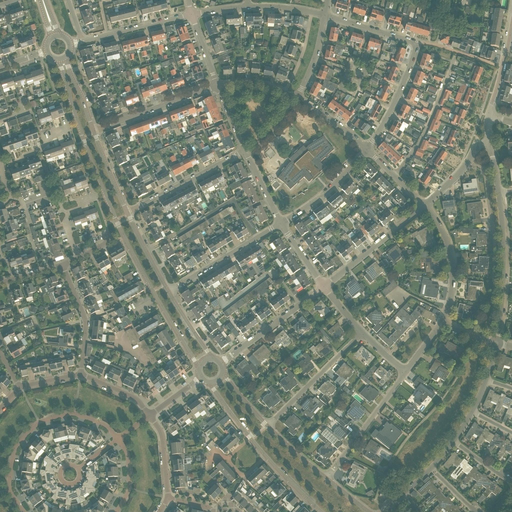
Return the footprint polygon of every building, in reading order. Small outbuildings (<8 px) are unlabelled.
[(82,7),(83,9),(90,7),(92,6),(90,1),(87,2),(85,0),(80,0),(77,1),(80,8),(82,7)] [(335,8),(341,10),(343,2),(343,0),(337,0),(335,8)] [(347,0),(347,3),(343,2),(341,10),(347,11),(349,4),(352,4),(353,1),(349,0),(347,0)] [(355,5),(352,13),(355,14),(355,15),(358,16),(358,15),(362,3),(357,1),(356,0),(353,0),(353,1),(352,4),(355,5)] [(166,1),(159,3),(161,11),(168,9),(168,10),(168,9),(166,1)] [(358,15),(364,17),(367,9),(369,10),(371,3),(369,2),(368,5),(362,3),(358,15)] [(159,3),(153,4),(155,12),(161,11),(159,3)] [(153,4),(147,6),(149,14),(155,12),(153,4)] [(409,6),(409,5),(408,8),(406,15),(410,16),(411,12),(416,14),(417,10),(415,10),(412,9),(412,7),(409,6)] [(142,16),(143,16),(143,15),(149,14),(147,6),(140,7),(142,16)] [(81,13),(84,19),(92,17),(90,11),(91,10),(90,7),(83,9),(84,12),(81,13)] [(378,12),(379,8),(376,7),(373,7),(370,18),(376,20),(378,12)] [(376,20),(382,22),(385,10),(379,8),(378,12),(376,20)] [(25,19),(28,18),(26,11),(23,12),(21,9),(15,11),(20,24),(20,23),(19,22),(25,20),(25,19)] [(117,22),(124,20),(122,12),(121,9),(118,9),(119,13),(115,14),(117,22)] [(136,17),(137,17),(135,9),(128,11),(130,19),(136,17)] [(10,14),(7,15),(10,25),(10,24),(13,23),(12,21),(15,19),(17,24),(20,24),(15,11),(9,13),(10,14)] [(117,22),(115,14),(115,11),(109,13),(109,15),(106,16),(108,22),(111,22),(111,24),(112,23),(111,23),(117,22)] [(122,12),(124,20),(130,19),(128,11),(122,12)] [(397,14),(394,13),(391,12),(387,24),(393,25),(397,14)] [(403,15),(397,14),(393,25),(399,27),(403,15)] [(3,15),(0,15),(0,24),(0,25),(1,28),(10,25),(7,15),(4,16),(3,15)] [(92,17),(84,19),(86,26),(87,25),(88,28),(89,28),(90,30),(95,29),(94,26),(96,25),(95,22),(98,21),(96,15),(92,17)] [(250,26),(254,25),(254,26),(254,15),(246,15),(246,22),(247,22),(247,26),(250,26)] [(290,28),(290,27),(294,28),(294,25),(302,27),(304,19),(296,18),(296,17),(291,16),(290,20),(295,21),(294,24),(291,24),(285,22),(284,26),(290,28)] [(416,34),(421,18),(418,17),(417,21),(416,21),(415,25),(413,24),(411,32),(416,34)] [(408,18),(405,30),(411,32),(413,24),(410,23),(411,19),(408,18)] [(421,18),(416,34),(422,35),(424,28),(422,27),(423,23),(422,23),(424,19),(421,18)] [(207,30),(215,27),(213,22),(205,24),(207,30)] [(429,22),(429,25),(427,28),(424,28),(422,35),(428,37),(430,29),(433,30),(435,24),(429,22)] [(177,28),(177,30),(180,37),(188,34),(186,27),(182,29),(181,26),(177,28)] [(215,27),(207,30),(210,36),(217,34),(215,27)] [(448,30),(447,33),(443,31),(440,38),(440,37),(442,38),(440,41),(447,44),(448,40),(449,41),(452,35),(453,32),(448,30)] [(160,46),(161,50),(164,50),(163,45),(162,40),(166,39),(163,31),(157,32),(159,41),(160,46)] [(291,40),(299,42),(301,33),(293,31),(293,32),(290,31),(289,35),(293,36),(291,40)] [(153,42),(157,42),(159,41),(157,32),(151,34),(153,42)] [(33,33),(30,34),(28,35),(29,38),(25,39),(28,47),(34,45),(33,44),(36,43),(33,33)] [(182,43),(190,40),(188,34),(180,37),(182,43)] [(343,43),(340,43),(341,40),(337,40),(338,36),(330,34),(329,41),(336,42),(335,45),(342,46),(342,44),(343,43)] [(356,43),(358,35),(352,34),(349,45),(351,45),(352,42),(356,43)] [(361,48),(364,37),(358,35),(356,43),(359,44),(358,48),(361,48)] [(458,49),(460,43),(457,42),(458,38),(455,37),(455,36),(452,35),(450,39),(453,40),(451,46),(458,49)] [(11,39),(13,44),(7,46),(9,53),(16,51),(15,48),(17,47),(15,40),(14,37),(11,39)] [(140,39),(142,48),(149,46),(146,37),(140,39)] [(472,47),(474,42),(469,40),(468,42),(464,40),(465,38),(462,37),(461,39),(460,43),(458,49),(465,51),(467,45),(472,47)] [(28,47),(25,39),(19,41),(19,39),(15,40),(17,47),(21,46),(22,49),(28,47)] [(134,40),(136,49),(142,48),(140,39),(134,40)] [(224,41),(220,42),(219,39),(212,42),(214,48),(225,44),(224,41)] [(374,48),(376,41),(370,39),(366,50),(369,51),(370,47),(374,48)] [(136,49),(134,40),(128,42),(132,60),(135,59),(134,54),(133,50),(136,49)] [(378,54),(382,43),(376,41),(374,48),(377,49),(376,53),(378,54)] [(119,52),(116,42),(110,44),(113,56),(119,54),(120,58),(123,57),(121,52),(119,52)] [(124,52),(127,51),(128,56),(129,56),(130,60),(132,60),(128,42),(122,43),(124,52)] [(0,54),(0,55),(3,54),(4,55),(9,53),(7,46),(6,44),(0,45),(0,44),(0,54)] [(107,57),(113,56),(110,44),(104,46),(105,53),(103,54),(103,55),(104,57),(104,59),(105,60),(105,62),(108,61),(107,57)] [(186,53),(194,50),(192,44),(180,49),(181,51),(185,50),(186,53)] [(225,44),(214,48),(216,55),(224,52),(226,51),(224,44),(225,44)] [(294,57),(297,49),(291,46),(290,47),(287,45),(283,55),(288,57),(289,55),(294,57)] [(342,46),(335,45),(335,48),(326,46),(325,49),(327,50),(326,53),(334,55),(334,54),(337,55),(338,52),(340,53),(341,50),(344,51),(345,47),(342,46)] [(496,54),(489,52),(490,48),(484,46),(480,56),(493,61),(496,54)] [(393,54),(397,55),(403,58),(406,51),(395,47),(393,54)] [(80,52),(82,58),(90,55),(88,49),(80,52)] [(194,50),(186,53),(188,59),(196,56),(194,50)] [(223,75),(232,74),(231,68),(226,68),(226,67),(224,61),(226,61),(225,59),(231,57),(233,56),(233,52),(227,54),(217,58),(221,69),(223,68),(223,75)] [(276,52),(273,59),(280,61),(281,59),(282,55),(276,52)] [(324,58),(336,61),(336,59),(333,58),(334,55),(326,53),(324,58)] [(423,55),(421,60),(429,63),(430,59),(436,61),(437,59),(438,56),(431,54),(430,57),(423,55)] [(90,55),(82,58),(84,64),(87,63),(88,66),(91,65),(97,63),(97,62),(105,60),(104,59),(104,57),(99,59),(92,61),(90,55)] [(391,61),(401,64),(403,58),(397,55),(396,59),(392,58),(391,61)] [(198,62),(196,56),(188,59),(190,64),(198,62)] [(237,66),(237,73),(245,73),(245,69),(248,69),(248,62),(245,62),(245,60),(237,61),(237,65),(237,66)] [(421,60),(420,66),(431,70),(432,68),(428,66),(429,63),(421,60)] [(91,65),(91,68),(86,69),(87,75),(96,73),(95,73),(94,67),(98,66),(97,63),(91,65)] [(251,73),(259,74),(260,67),(259,67),(260,63),(256,63),(252,63),(251,73)] [(265,68),(264,75),(271,76),(273,69),(272,69),(273,66),(270,65),(269,69),(265,68)] [(281,67),(279,66),(277,71),(279,71),(276,78),(277,79),(280,80),(284,81),(287,75),(288,75),(289,72),(280,68),(281,67)] [(322,66),(320,72),(327,75),(328,71),(331,72),(332,73),(333,71),(322,66)] [(390,74),(396,77),(399,70),(393,68),(392,68),(389,66),(388,69),(391,71),(390,74)] [(474,74),(480,77),(483,70),(477,68),(478,67),(475,66),(474,68),(476,69),(474,74)] [(185,76),(186,79),(190,77),(194,76),(202,73),(200,67),(191,70),(192,72),(189,74),(189,75),(185,76)] [(42,70),(36,72),(39,81),(45,79),(42,70)] [(179,88),(185,86),(182,78),(179,79),(177,74),(175,70),(172,71),(179,88)] [(96,73),(87,75),(89,82),(97,79),(97,82),(103,80),(103,79),(101,71),(99,72),(95,73),(96,73)] [(179,88),(172,71),(170,72),(172,76),(171,76),(172,81),(170,82),(173,90),(179,88)] [(36,72),(30,74),(33,83),(39,81),(36,72)] [(150,81),(152,86),(155,95),(161,92),(155,75),(154,72),(152,72),(153,76),(152,76),(154,80),(150,81)] [(327,75),(320,72),(317,77),(324,80),(323,83),(330,86),(336,89),(336,90),(338,86),(329,82),(331,77),(327,75)] [(428,76),(417,72),(415,78),(422,81),(424,77),(428,78),(428,76)] [(194,76),(190,77),(186,79),(186,81),(191,79),(191,80),(195,79),(196,82),(195,82),(197,86),(202,84),(201,80),(204,79),(202,73),(194,76)] [(30,74),(25,76),(28,85),(33,83),(30,74)] [(157,74),(155,75),(161,92),(167,90),(164,82),(161,83),(160,78),(159,79),(157,74)] [(387,81),(393,84),(396,77),(390,74),(388,78),(385,77),(384,80),(387,81)] [(472,82),(477,84),(480,77),(474,74),(474,75),(471,74),(468,81),(471,82),(472,82)] [(28,85),(25,76),(24,75),(18,77),(22,86),(25,85),(26,88),(29,87),(28,85)] [(15,86),(12,79),(12,77),(6,79),(9,88),(14,86),(15,86)] [(17,94),(18,94),(20,93),(18,87),(22,86),(18,77),(12,79),(15,86),(14,86),(17,94)] [(422,81),(415,78),(413,83),(424,88),(425,85),(426,82),(422,80),(422,81)] [(9,88),(6,79),(0,80),(3,90),(9,88)] [(143,99),(149,97),(146,88),(145,84),(143,79),(141,80),(143,85),(136,87),(138,91),(138,92),(139,96),(142,95),(143,99)] [(93,86),(96,92),(103,89),(106,88),(103,80),(97,82),(96,82),(97,85),(93,86)] [(454,84),(464,88),(466,84),(456,80),(454,84)] [(324,91),(325,89),(325,88),(315,83),(312,88),(319,92),(320,89),(324,91)] [(382,93),(388,96),(391,89),(385,86),(381,85),(380,87),(383,89),(382,93)] [(129,86),(127,87),(133,105),(139,102),(136,94),(134,95),(132,91),(131,91),(129,86)] [(152,86),(146,88),(149,97),(155,95),(152,86)] [(511,89),(511,88),(503,86),(502,93),(511,95),(511,89)] [(124,98),(127,107),(133,105),(127,87),(124,88),(126,92),(125,93),(127,98),(124,98)] [(437,90),(432,88),(429,87),(427,92),(435,95),(437,90)] [(472,98),(474,91),(469,89),(469,88),(466,87),(465,89),(463,95),(472,98)] [(327,103),(331,98),(327,96),(325,99),(323,98),(325,95),(324,94),(322,93),(319,92),(312,88),(309,94),(327,103)] [(103,89),(96,92),(98,98),(100,97),(101,100),(111,96),(110,93),(105,95),(103,89)] [(421,94),(411,89),(408,95),(419,99),(420,96),(421,94)] [(375,98),(385,102),(388,96),(382,93),(380,97),(376,95),(375,98)] [(511,99),(511,95),(502,93),(499,100),(511,104),(511,99)] [(463,95),(462,94),(459,102),(463,103),(469,105),(472,98),(463,95)] [(414,101),(415,98),(419,99),(408,95),(406,100),(417,105),(418,103),(414,101)] [(111,96),(101,100),(102,102),(100,103),(102,109),(112,105),(110,100),(112,99),(111,96)] [(207,106),(215,103),(212,97),(204,100),(201,102),(204,108),(207,106)] [(333,111),(337,104),(334,102),(337,99),(335,97),(328,107),(333,111)] [(369,109),(379,114),(382,108),(376,105),(377,102),(372,99),(370,102),(371,103),(370,105),(371,106),(369,109)] [(121,102),(112,105),(102,109),(104,115),(112,112),(111,110),(119,107),(120,109),(124,108),(121,102)] [(54,106),(55,109),(58,118),(64,116),(63,114),(66,113),(62,103),(54,106)] [(209,112),(217,109),(215,103),(207,106),(209,112)] [(337,104),(333,111),(337,114),(342,108),(343,107),(341,105),(340,106),(337,104)] [(187,107),(190,115),(196,113),(193,105),(187,107)] [(400,111),(411,116),(413,110),(403,105),(400,111)] [(431,111),(433,106),(430,105),(428,110),(423,108),(422,111),(423,112),(424,112),(429,114),(431,111)] [(181,109),(184,117),(190,115),(187,107),(181,109)] [(463,119),(466,112),(460,110),(461,109),(458,108),(457,107),(454,115),(453,115),(454,115),(463,119)] [(342,108),(337,114),(342,118),(347,111),(342,108)] [(41,125),(47,123),(44,114),(42,109),(37,110),(37,113),(38,118),(41,125)] [(50,111),(49,109),(46,110),(47,113),(44,114),(47,123),(53,121),(53,120),(50,111)] [(53,120),(58,118),(55,109),(50,111),(53,120)] [(181,109),(175,111),(181,128),(184,128),(182,122),(185,120),(184,117),(181,109)] [(212,118),(220,114),(217,109),(209,112),(212,118)] [(379,114),(369,109),(366,114),(365,113),(362,118),(368,121),(370,118),(375,121),(379,114)] [(342,118),(347,121),(354,112),(352,110),(350,114),(347,111),(342,118)] [(439,122),(442,112),(437,110),(434,120),(439,122)] [(181,128),(175,111),(169,113),(172,122),(176,120),(179,129),(181,128)] [(411,116),(400,111),(398,116),(405,120),(403,123),(408,125),(410,121),(409,121),(411,116)] [(450,119),(452,120),(451,123),(455,125),(455,124),(460,126),(463,119),(454,115),(453,115),(454,115),(450,113),(448,116),(450,119)] [(220,114),(212,118),(213,121),(214,124),(222,120),(220,114)] [(158,117),(161,126),(167,124),(164,115),(158,117)] [(161,126),(158,117),(152,119),(155,128),(161,126)] [(146,122),(149,130),(151,134),(153,139),(156,138),(153,129),(155,128),(152,119),(146,122)] [(439,122),(434,120),(433,120),(430,127),(436,129),(439,122)] [(357,121),(353,126),(365,135),(370,128),(364,123),(361,121),(360,122),(357,121)] [(395,121),(392,127),(399,131),(400,127),(404,129),(405,127),(407,128),(408,125),(403,123),(402,125),(395,121)] [(143,132),(149,130),(146,122),(140,124),(143,132)] [(135,126),(137,134),(140,134),(143,132),(140,124),(135,126)] [(219,134),(227,131),(224,125),(216,128),(218,132),(219,134)] [(132,137),(134,136),(136,140),(137,140),(139,144),(141,143),(139,139),(137,134),(135,126),(125,129),(128,135),(129,138),(131,137),(132,137)] [(397,134),(399,131),(392,127),(389,132),(399,138),(400,136),(397,134)] [(444,136),(449,138),(455,140),(458,133),(452,131),(453,130),(448,128),(444,136)] [(36,130),(30,132),(33,141),(36,139),(37,142),(40,141),(36,130)] [(220,137),(221,140),(229,137),(227,131),(219,134),(220,137)] [(24,134),(25,137),(27,143),(31,141),(31,144),(34,143),(33,141),(30,132),(24,134)] [(107,137),(110,143),(121,138),(120,138),(119,136),(119,137),(117,133),(107,137)] [(13,141),(16,150),(16,149),(20,148),(21,151),(23,150),(22,147),(22,148),(19,139),(18,136),(12,138),(13,141)] [(314,180),(321,174),(321,173),(320,173),(325,168),(320,163),(325,158),(326,159),(329,156),(328,155),(334,150),(329,144),(327,143),(323,136),(317,140),(317,139),(313,142),(313,143),(307,147),(306,149),(303,146),(298,151),(297,151),(297,150),(293,153),(294,154),(294,153),(295,154),(289,159),(292,162),(290,163),(289,163),(285,169),(284,168),(281,172),(282,173),(278,178),(284,183),(285,184),(290,190),(296,185),(297,186),(300,183),(299,182),(304,177),(309,183),(312,180),(313,180),(313,181),(314,180)] [(441,145),(446,147),(447,145),(452,147),(455,140),(449,138),(444,136),(441,145)] [(25,137),(19,139),(22,148),(22,147),(26,146),(26,149),(29,148),(27,143),(25,137)] [(232,142),(229,137),(221,140),(222,143),(223,146),(232,142)] [(110,143),(112,149),(118,146),(119,149),(125,147),(124,144),(120,145),(118,142),(122,140),(121,138),(110,143)] [(73,140),(66,142),(70,152),(73,151),(74,154),(77,153),(73,140)] [(390,145),(388,144),(385,140),(383,143),(378,148),(382,153),(390,145)] [(13,141),(7,143),(10,152),(14,150),(15,153),(17,152),(16,149),(16,150),(13,141)] [(208,161),(214,158),(210,150),(208,146),(205,148),(202,143),(201,141),(199,142),(202,149),(204,153),(208,161)] [(64,155),(64,157),(65,157),(67,156),(66,153),(70,152),(66,142),(60,145),(61,145),(64,155)] [(234,148),(232,142),(223,146),(219,148),(214,150),(215,152),(220,150),(220,151),(225,149),(226,152),(234,148)] [(11,154),(10,152),(7,143),(1,145),(4,154),(8,152),(9,155),(11,154)] [(382,153),(387,157),(398,146),(396,144),(393,147),(390,145),(382,153)] [(55,147),(58,156),(64,155),(61,145),(60,145),(55,147)] [(398,146),(387,157),(391,161),(396,156),(399,153),(396,151),(399,147),(398,146)] [(55,147),(49,149),(52,158),(58,156),(55,147)] [(120,152),(114,154),(117,160),(125,157),(128,155),(128,153),(126,152),(124,153),(123,151),(126,150),(125,147),(119,149),(120,152)] [(435,155),(434,155),(443,161),(447,155),(442,151),(443,150),(439,148),(435,155)] [(47,160),(52,158),(49,149),(43,151),(47,160)] [(425,152),(420,150),(418,149),(415,155),(422,158),(425,152)] [(188,160),(192,167),(197,164),(193,157),(190,158),(188,154),(187,154),(185,150),(183,151),(185,155),(188,160)] [(208,161),(204,153),(202,154),(199,156),(203,164),(208,161)] [(402,155),(399,158),(396,156),(391,161),(395,165),(404,157),(402,155)] [(438,168),(443,161),(434,155),(431,161),(430,160),(428,163),(432,166),(433,164),(438,168)] [(176,165),(180,173),(186,170),(182,162),(179,164),(177,160),(176,160),(174,156),(172,157),(174,161),(176,165)] [(32,158),(33,161),(36,169),(37,172),(43,170),(39,159),(36,160),(35,157),(32,158)] [(127,162),(125,157),(117,160),(119,166),(127,162)] [(27,163),(28,166),(30,171),(36,169),(33,161),(30,162),(29,159),(26,160),(27,163)] [(182,162),(186,170),(192,167),(188,160),(182,162)] [(21,165),(22,168),(25,176),(31,174),(30,171),(28,166),(27,163),(21,165)] [(236,174),(243,170),(240,164),(230,169),(232,172),(235,171),(236,174)] [(368,164),(363,170),(367,174),(373,168),(368,164)] [(175,176),(180,173),(176,165),(171,168),(175,176)] [(15,167),(16,170),(17,170),(19,178),(25,176),(22,168),(19,169),(18,166),(15,167)] [(124,170),(127,176),(134,172),(131,166),(124,170)] [(426,176),(425,175),(431,179),(435,173),(430,169),(431,169),(427,166),(426,169),(429,171),(426,176)] [(166,183),(162,176),(159,171),(157,167),(154,168),(157,173),(151,176),(154,183),(157,181),(160,186),(166,183)] [(13,180),(19,178),(17,170),(16,170),(13,171),(12,168),(10,169),(13,180)] [(367,179),(371,183),(372,182),(376,178),(373,176),(377,173),(373,168),(367,174),(365,176),(368,178),(367,179)] [(142,178),(141,176),(138,170),(134,172),(127,176),(130,181),(132,180),(134,183),(142,178)] [(237,185),(241,183),(240,181),(247,177),(243,170),(236,174),(233,175),(235,180),(239,179),(240,180),(229,185),(230,188),(237,185)] [(162,176),(166,183),(171,180),(168,172),(162,176)] [(224,181),(221,173),(215,176),(222,190),(224,189),(223,186),(226,184),(224,181)] [(431,179),(425,175),(423,174),(420,179),(419,178),(417,181),(421,183),(426,186),(431,179)] [(220,191),(222,190),(215,176),(210,179),(214,186),(215,190),(219,188),(220,191)] [(376,178),(372,182),(374,184),(376,183),(380,187),(386,181),(381,177),(378,180),(376,178)] [(80,180),(83,189),(89,187),(85,178),(80,180)] [(132,187),(135,192),(145,187),(144,184),(141,185),(140,183),(144,181),(142,178),(134,183),(135,185),(132,187)] [(73,179),(70,180),(71,184),(68,185),(71,194),(77,192),(77,191),(74,182),(73,179)] [(214,186),(210,179),(204,182),(208,189),(214,186)] [(476,183),(477,183),(476,179),(471,180),(471,184),(462,185),(463,192),(473,191),(473,193),(478,192),(477,185),(476,185),(476,183)] [(65,196),(71,194),(68,185),(65,186),(63,180),(60,181),(65,196)] [(83,189),(80,180),(74,182),(77,191),(83,189)] [(237,185),(230,188),(232,191),(240,187),(241,189),(243,188),(245,192),(252,188),(249,181),(242,185),(241,183),(237,185)] [(350,181),(346,185),(354,193),(358,189),(350,181)] [(380,187),(378,189),(382,193),(390,185),(386,181),(380,187)] [(204,182),(199,185),(203,192),(206,200),(210,198),(209,197),(211,196),(210,193),(208,189),(204,182)] [(349,198),(354,193),(346,185),(341,190),(349,198)] [(391,193),(394,190),(390,185),(382,193),(381,194),(383,196),(386,193),(388,195),(387,197),(382,201),(385,203),(388,200),(389,199),(393,195),(391,193)] [(148,193),(145,187),(135,192),(138,198),(148,193)] [(193,197),(194,201),(196,204),(198,203),(197,200),(200,198),(198,195),(198,194),(194,187),(189,190),(193,197)] [(249,199),(256,195),(252,188),(245,192),(249,199)] [(189,190),(183,193),(187,200),(193,197),(189,190)] [(189,204),(187,200),(183,193),(178,196),(182,203),(184,207),(186,206),(189,204)] [(344,202),(342,200),(337,194),(332,198),(340,206),(344,202)] [(397,203),(397,204),(403,198),(398,194),(395,197),(393,195),(389,199),(388,200),(394,206),(397,203)] [(259,202),(256,195),(249,199),(251,203),(248,204),(249,207),(241,210),(243,213),(249,210),(248,208),(259,202)] [(185,210),(184,207),(182,203),(178,196),(173,199),(176,206),(179,210),(182,208),(183,211),(185,210)] [(340,206),(332,198),(328,202),(335,211),(340,207),(340,206)] [(403,198),(397,204),(401,208),(400,209),(402,212),(406,207),(404,205),(407,202),(403,198)] [(173,199),(167,201),(174,215),(176,214),(175,211),(176,211),(174,207),(176,206),(173,199)] [(172,216),(174,215),(167,201),(161,204),(165,212),(168,215),(171,214),(172,216)] [(455,207),(454,201),(442,202),(443,209),(445,209),(445,211),(444,211),(445,217),(455,215),(454,207),(455,207)] [(472,220),(472,224),(481,223),(480,216),(483,215),(481,202),(467,205),(468,212),(474,211),(476,220),(472,220)] [(330,216),(323,205),(318,209),(323,215),(325,218),(327,222),(332,217),(334,220),(337,218),(333,214),(330,216)] [(250,212),(249,210),(243,213),(246,218),(251,215),(250,213),(252,212),(254,218),(257,217),(265,213),(261,206),(250,212)] [(51,207),(42,210),(40,211),(42,217),(53,213),(51,207)] [(96,208),(90,210),(93,220),(96,219),(98,225),(101,224),(96,208)] [(0,218),(8,215),(14,214),(14,213),(20,211),(19,209),(13,210),(7,212),(6,209),(0,211),(0,218)] [(323,215),(318,209),(313,213),(318,219),(320,222),(325,218),(323,215)] [(90,221),(93,220),(90,210),(83,213),(84,213),(87,223),(88,225),(91,224),(90,221)] [(142,214),(145,220),(152,216),(149,211),(142,214)] [(379,220),(384,226),(388,223),(383,216),(381,214),(381,213),(379,211),(377,213),(381,218),(379,220)] [(378,224),(373,218),(374,218),(369,212),(368,213),(369,214),(368,215),(371,220),(372,220),(370,222),(368,220),(365,222),(368,225),(370,227),(375,233),(377,232),(378,233),(380,230),(376,226),(378,224)] [(383,216),(388,223),(393,219),(388,212),(388,213),(383,216)] [(44,222),(45,222),(47,221),(48,222),(53,220),(55,219),(53,213),(42,217),(44,222)] [(84,213),(78,215),(81,225),(81,224),(82,227),(88,225),(87,223),(84,213)] [(265,213),(257,217),(261,224),(268,220),(265,213)] [(2,224),(5,223),(10,221),(8,215),(0,218),(0,221),(1,221),(2,224)] [(72,217),(73,218),(76,226),(81,225),(78,215),(72,217)] [(152,216),(145,220),(147,226),(150,225),(151,227),(160,223),(159,220),(155,222),(152,216)] [(312,222),(310,219),(302,224),(301,222),(295,226),(298,232),(307,226),(312,222)] [(15,226),(14,223),(13,220),(10,221),(5,223),(6,227),(5,227),(6,230),(15,226)] [(47,221),(45,222),(47,228),(55,226),(53,220),(48,222),(47,221)] [(244,226),(242,223),(238,224),(237,222),(235,223),(243,237),(248,233),(244,226)] [(150,231),(153,237),(163,232),(161,229),(159,230),(158,227),(161,226),(160,223),(151,227),(152,230),(150,231)] [(233,233),(238,240),(243,237),(235,223),(233,224),(236,231),(233,233)] [(8,232),(9,235),(14,233),(17,232),(16,229),(20,228),(19,225),(15,226),(6,230),(6,232),(8,232)] [(373,235),(375,233),(370,227),(368,225),(366,227),(368,229),(365,231),(370,237),(371,238),(374,236),(373,235)] [(55,226),(47,228),(45,229),(47,235),(57,232),(55,226)] [(312,233),(311,233),(310,231),(307,226),(298,232),(302,237),(305,234),(307,236),(312,233)] [(424,243),(433,238),(427,227),(417,233),(419,235),(415,237),(420,245),(424,243)] [(219,230),(227,244),(233,241),(228,233),(226,235),(222,228),(219,230)] [(217,235),(215,236),(222,247),(227,244),(219,230),(215,233),(217,235)] [(479,230),(472,230),(472,234),(473,234),(473,235),(476,235),(476,247),(471,247),(471,251),(475,251),(474,254),(482,254),(482,251),(485,251),(485,250),(485,246),(486,246),(486,234),(483,234),(483,233),(479,233),(479,230)] [(59,234),(58,234),(57,232),(47,235),(43,237),(44,239),(46,238),(47,238),(47,237),(48,241),(49,241),(51,240),(57,238),(57,239),(59,238),(61,237),(59,234)] [(163,232),(153,237),(156,242),(163,239),(163,238),(166,237),(163,232)] [(318,240),(319,239),(317,237),(314,232),(313,232),(311,233),(312,233),(307,236),(309,239),(305,242),(308,247),(318,240)] [(6,240),(7,242),(16,239),(14,233),(9,235),(6,236),(7,239),(6,240)] [(354,244),(357,248),(362,244),(357,238),(356,238),(354,235),(350,239),(345,233),(345,234),(343,235),(352,246),(354,244)] [(357,238),(362,244),(366,240),(361,234),(357,238)] [(344,241),(346,243),(341,246),(343,249),(348,255),(353,251),(350,247),(352,246),(343,235),(341,237),(344,241)] [(215,236),(210,240),(217,250),(222,247),(215,236)] [(211,254),(217,250),(210,240),(209,237),(205,239),(209,245),(207,247),(211,254)] [(51,240),(48,241),(47,242),(49,248),(59,244),(57,239),(57,238),(51,240)] [(276,249),(283,244),(279,239),(269,245),(273,250),(276,249)] [(312,252),(321,245),(318,240),(308,247),(312,252)] [(161,248),(164,254),(171,249),(174,247),(171,242),(161,248)] [(49,248),(51,254),(61,250),(59,244),(49,248)] [(275,256),(277,259),(286,253),(284,251),(286,249),(283,244),(276,249),(279,253),(275,256)] [(194,247),(203,261),(208,258),(204,251),(201,252),(196,245),(194,247)] [(321,256),(326,252),(327,252),(324,247),(323,248),(321,245),(312,252),(315,257),(319,254),(321,256)] [(401,251),(396,245),(390,251),(390,252),(386,255),(393,263),(403,256),(404,257),(407,254),(403,249),(401,251)] [(128,261),(123,250),(121,250),(119,247),(115,249),(120,259),(123,257),(126,263),(128,261)] [(196,262),(197,264),(203,261),(194,247),(191,249),(193,252),(191,254),(193,258),(191,259),(194,264),(196,262)] [(262,260),(259,256),(264,253),(261,249),(259,250),(258,248),(252,251),(256,258),(260,264),(263,262),(262,260)] [(110,256),(114,264),(116,268),(120,266),(117,261),(120,259),(115,249),(110,252),(112,255),(110,256)] [(173,256),(174,258),(180,255),(178,252),(174,254),(171,249),(164,254),(168,259),(173,256)] [(343,249),(338,252),(343,259),(348,255),(343,249)] [(63,256),(61,250),(51,254),(52,258),(55,257),(55,259),(63,256)] [(27,257),(29,264),(36,262),(33,255),(34,254),(33,251),(29,252),(31,255),(27,257)] [(256,258),(252,251),(247,254),(251,261),(256,258)] [(318,261),(322,267),(331,261),(330,260),(328,262),(327,259),(330,257),(326,252),(321,256),(322,259),(318,261)] [(428,256),(427,252),(419,254),(419,258),(420,258),(420,263),(426,263),(427,272),(440,271),(438,256),(426,257),(426,256),(428,256)] [(293,259),(289,254),(287,255),(286,253),(277,259),(279,261),(282,266),(286,264),(293,259)] [(251,261),(247,254),(242,257),(247,266),(249,265),(248,263),(251,261)] [(11,268),(17,266),(14,258),(15,258),(13,255),(7,257),(11,268)] [(43,266),(50,264),(47,255),(44,256),(40,257),(41,261),(43,266)] [(184,263),(185,263),(180,255),(174,258),(176,261),(171,264),(174,269),(183,264),(184,263)] [(20,256),(15,258),(14,258),(17,266),(23,264),(21,259),(20,256)] [(100,258),(106,267),(111,264),(106,256),(104,256),(100,258)] [(27,257),(21,259),(23,264),(24,266),(29,264),(27,257)] [(236,261),(238,263),(236,265),(240,272),(242,270),(243,271),(246,269),(248,272),(250,270),(247,266),(242,257),(236,261)] [(101,270),(106,267),(100,258),(97,260),(96,261),(101,270)] [(488,267),(488,258),(481,258),(480,266),(472,266),(472,272),(484,273),(485,267),(488,267)] [(194,264),(191,259),(185,263),(184,263),(185,264),(186,266),(191,268),(195,266),(194,264)] [(286,264),(289,269),(296,264),(293,259),(286,264)] [(334,266),(331,262),(331,261),(322,267),(325,272),(334,266)] [(72,273),(74,276),(84,272),(82,269),(84,268),(82,262),(76,265),(78,268),(72,270),(73,272),(72,273)] [(367,274),(364,276),(370,284),(373,281),(372,280),(382,273),(384,276),(387,273),(382,266),(380,268),(375,262),(369,267),(370,268),(366,272),(367,274)] [(240,272),(236,265),(234,266),(232,263),(227,266),(235,280),(237,279),(235,276),(235,275),(240,272)] [(183,264),(174,269),(177,275),(179,274),(180,275),(185,272),(183,267),(185,266),(183,264)] [(291,279),(296,275),(295,273),(300,269),(296,264),(289,269),(286,271),(290,276),(289,276),(291,279)] [(226,277),(228,280),(231,278),(233,281),(235,280),(227,266),(221,270),(226,277)] [(222,279),(226,277),(221,270),(216,273),(220,280),(222,279)] [(85,275),(84,272),(74,276),(75,280),(76,279),(77,281),(82,279),(83,282),(89,279),(87,274),(85,275)] [(220,280),(216,273),(211,276),(215,283),(218,281),(222,287),(224,286),(223,283),(220,280)] [(296,279),(300,284),(307,279),(303,274),(298,278),(296,275),(291,279),(293,282),(296,279)] [(212,285),(215,283),(211,276),(206,279),(210,286),(212,289),(214,293),(216,291),(212,285)] [(58,282),(57,280),(56,277),(48,279),(49,283),(46,284),(47,287),(43,289),(45,294),(56,290),(55,287),(58,286),(57,282),(58,282)] [(81,293),(94,287),(92,282),(91,279),(89,279),(83,282),(82,282),(82,283),(84,282),(85,285),(79,287),(80,289),(79,289),(81,293)] [(210,286),(206,279),(200,282),(205,290),(208,288),(210,286)] [(307,279),(300,284),(293,289),(290,291),(294,296),(297,294),(295,292),(298,290),(302,287),(303,289),(310,285),(307,279)] [(353,298),(352,297),(353,295),(354,296),(359,293),(358,292),(361,289),(363,292),(366,290),(361,283),(359,285),(354,279),(348,284),(349,285),(345,288),(346,291),(344,293),(346,295),(344,297),(348,302),(353,298)] [(422,284),(427,285),(424,297),(435,299),(436,294),(438,294),(439,286),(432,284),(432,282),(422,280),(422,284)] [(483,283),(470,281),(470,286),(468,286),(467,296),(466,296),(466,300),(476,301),(476,297),(475,296),(476,287),(483,288),(483,283)] [(139,293),(140,293),(144,291),(144,290),(143,288),(139,282),(131,287),(135,296),(136,295),(136,296),(137,295),(137,294),(139,293)] [(26,299),(32,297),(31,294),(35,293),(35,292),(36,292),(35,288),(33,288),(32,284),(25,286),(26,290),(23,291),(26,299)] [(192,296),(201,289),(198,284),(195,286),(196,288),(189,292),(188,290),(181,295),(184,300),(191,295),(192,296)] [(89,296),(90,298),(97,295),(95,291),(96,291),(97,288),(96,286),(94,287),(81,293),(82,296),(83,296),(84,298),(89,296)] [(127,300),(128,300),(129,300),(129,299),(131,298),(135,296),(131,287),(116,296),(120,304),(125,301),(127,300)] [(63,295),(60,289),(54,292),(56,296),(55,296),(57,303),(66,299),(64,294),(63,295)] [(23,298),(20,290),(17,291),(16,290),(11,291),(13,298),(10,299),(12,306),(15,305),(15,304),(20,302),(19,299),(23,298)] [(290,300),(285,293),(283,290),(278,294),(285,303),(290,300)] [(274,292),(276,295),(273,297),(280,307),(285,303),(278,294),(276,291),(274,292)] [(269,299),(272,302),(270,304),(275,311),(280,307),(273,297),(271,294),(269,296),(270,298),(269,299)] [(86,306),(88,309),(98,305),(96,302),(102,300),(99,295),(97,295),(90,298),(92,301),(86,303),(87,305),(86,306)] [(193,302),(194,305),(200,301),(198,298),(195,301),(192,296),(191,295),(184,300),(188,306),(193,302)] [(204,309),(206,308),(205,306),(206,305),(202,300),(200,301),(194,305),(196,307),(191,310),(194,316),(204,309)] [(214,309),(219,305),(216,300),(210,303),(214,309)] [(317,311),(320,314),(324,311),(327,314),(330,312),(321,301),(308,311),(312,316),(317,311)] [(266,317),(261,310),(259,307),(257,304),(255,306),(256,308),(253,311),(255,315),(256,314),(261,321),(266,317)] [(476,316),(478,309),(459,304),(457,312),(463,313),(461,319),(469,321),(471,315),(476,316)] [(96,315),(104,312),(102,307),(99,308),(98,305),(88,309),(89,313),(90,312),(91,314),(96,312),(97,315),(96,315)] [(62,318),(64,321),(73,317),(71,312),(69,312),(67,306),(61,309),(63,313),(61,314),(60,315),(60,316),(61,318),(62,318)] [(417,306),(414,312),(419,317),(420,316),(422,316),(425,310),(417,306)] [(425,310),(422,316),(428,320),(432,313),(428,311),(430,307),(427,306),(426,308),(425,310)] [(261,310),(266,317),(271,313),(266,307),(261,310)] [(122,308),(116,312),(119,318),(125,314),(122,308)] [(410,316),(403,310),(402,308),(398,312),(412,325),(419,317),(414,312),(410,316)] [(198,321),(205,316),(208,314),(204,309),(194,316),(198,321)] [(432,313),(428,320),(435,323),(439,316),(436,315),(438,311),(434,309),(432,313)] [(382,328),(378,324),(384,319),(376,310),(372,313),(371,312),(366,318),(372,324),(373,323),(375,326),(372,329),(376,333),(382,328)] [(256,318),(252,312),(249,314),(250,316),(246,319),(252,327),(257,324),(254,319),(256,318)] [(398,312),(395,315),(397,317),(403,323),(399,327),(405,332),(412,325),(398,312)] [(122,323),(129,319),(125,314),(119,318),(122,323)] [(158,315),(154,317),(153,318),(151,319),(149,320),(150,320),(149,320),(154,329),(163,324),(159,318),(160,318),(159,316),(158,316),(158,315)] [(240,321),(247,331),(252,327),(246,319),(243,315),(241,316),(243,319),(240,321)] [(206,329),(216,322),(216,321),(212,316),(208,318),(209,319),(203,324),(206,329)] [(297,333),(303,328),(305,331),(311,327),(308,324),(302,316),(298,320),(299,321),(292,327),(297,333)] [(235,324),(242,335),(247,331),(240,321),(238,318),(236,320),(238,322),(235,324)] [(129,319),(122,323),(125,329),(132,325),(129,319)] [(139,337),(147,333),(154,329),(149,320),(145,323),(143,324),(141,324),(141,325),(139,326),(134,329),(139,337)] [(391,320),(388,323),(389,325),(396,331),(392,335),(397,340),(405,332),(399,327),(394,322),(391,320)] [(93,325),(93,328),(103,329),(106,329),(107,323),(104,323),(104,322),(99,321),(99,322),(94,322),(93,325)] [(222,329),(221,327),(220,326),(219,327),(216,322),(206,329),(210,334),(212,333),(214,335),(222,329)] [(230,323),(226,325),(232,333),(235,330),(232,326),(232,325),(230,323)] [(340,327),(337,323),(328,331),(333,337),(337,341),(339,339),(344,335),(339,328),(340,327)] [(218,344),(224,339),(221,334),(223,332),(224,331),(222,329),(214,335),(216,337),(214,339),(218,344)] [(74,331),(64,330),(63,337),(64,337),(64,343),(71,344),(71,338),(73,338),(73,336),(74,336),(74,333),(73,333),(74,331)] [(161,341),(169,336),(165,330),(162,332),(162,331),(158,334),(159,335),(157,336),(159,339),(156,340),(158,343),(161,341)] [(7,345),(13,341),(14,344),(20,341),(17,335),(16,336),(13,331),(4,336),(5,339),(4,340),(7,345)] [(290,339),(283,331),(273,339),(275,342),(274,343),(277,347),(283,342),(286,347),(291,343),(289,341),(290,339)] [(388,339),(382,333),(380,332),(377,335),(390,348),(397,340),(392,335),(388,339)] [(102,335),(92,334),(92,337),(92,340),(97,341),(97,342),(102,342),(102,337),(102,335)] [(161,341),(164,346),(172,341),(169,336),(161,341)] [(316,352),(321,358),(325,355),(326,356),(332,351),(327,345),(329,343),(324,336),(321,339),(323,342),(320,344),(315,348),(313,346),(309,349),(314,354),(316,352)] [(221,349),(228,344),(224,339),(218,344),(221,349)] [(24,347),(22,343),(21,341),(21,340),(20,341),(14,344),(16,347),(9,351),(14,358),(22,354),(19,349),(24,347)] [(172,341),(164,346),(168,353),(173,350),(173,349),(176,347),(172,341)] [(450,356),(451,354),(460,359),(463,350),(448,342),(446,346),(443,345),(439,352),(443,354),(444,353),(450,356)] [(266,360),(266,359),(271,355),(269,353),(270,352),(264,345),(253,355),(250,357),(253,360),(258,366),(261,363),(262,364),(266,360)] [(365,361),(368,359),(371,362),(374,358),(362,347),(354,356),(357,359),(360,356),(365,361)] [(296,367),(304,375),(307,372),(308,373),(315,368),(310,362),(312,360),(305,352),(302,355),(305,359),(296,367)] [(68,357),(68,355),(63,356),(64,362),(67,361),(68,367),(74,366),(73,361),(75,361),(75,356),(72,356),(68,357)] [(508,367),(511,367),(511,362),(511,359),(504,357),(505,355),(502,355),(497,372),(502,373),(505,364),(509,365),(508,367)] [(61,362),(64,362),(63,356),(58,357),(56,356),(54,356),(55,360),(57,370),(61,369),(63,368),(61,362)] [(177,360),(175,362),(178,367),(181,365),(184,370),(189,367),(186,363),(187,362),(183,357),(183,356),(177,360)] [(97,373),(101,363),(97,360),(90,357),(90,363),(94,365),(92,371),(97,373)] [(46,359),(47,366),(50,365),(51,371),(53,370),(53,371),(57,370),(55,360),(51,361),(51,358),(46,359)] [(37,363),(40,374),(44,373),(44,372),(45,372),(44,366),(47,366),(46,359),(40,360),(41,363),(37,363)] [(444,381),(446,379),(450,372),(440,366),(442,363),(436,359),(436,360),(434,363),(431,369),(433,371),(432,372),(435,374),(432,379),(436,381),(438,378),(444,381)] [(260,373),(257,370),(252,364),(249,366),(244,360),(238,365),(239,366),(235,369),(242,378),(244,377),(246,379),(251,375),(249,372),(252,370),(254,373),(256,376),(260,373)] [(40,374),(37,363),(34,364),(34,362),(28,363),(30,369),(32,369),(34,374),(35,374),(36,375),(40,374)] [(177,370),(176,369),(178,367),(175,362),(168,367),(169,369),(175,376),(179,373),(177,370)] [(20,367),(17,369),(20,373),(21,373),(22,377),(28,376),(28,375),(27,370),(30,369),(28,363),(23,364),(24,366),(20,367)] [(106,365),(101,363),(97,373),(102,375),(104,370),(107,371),(110,365),(107,364),(106,365)] [(110,364),(110,365),(107,371),(110,372),(107,378),(108,378),(112,380),(118,367),(110,364)] [(341,367),(335,373),(341,379),(342,378),(345,381),(353,371),(345,364),(342,368),(341,367)] [(380,384),(380,385),(382,387),(382,386),(393,374),(389,371),(388,373),(380,366),(378,370),(379,371),(377,374),(382,379),(379,383),(380,384)] [(126,371),(118,367),(112,380),(117,382),(120,377),(122,378),(126,371)] [(165,377),(167,375),(170,380),(175,376),(169,369),(165,372),(164,370),(161,372),(165,377)] [(291,390),(297,385),(293,379),(295,377),(288,369),(285,372),(288,376),(279,384),(286,392),(290,389),(291,390)] [(123,384),(128,386),(133,375),(128,373),(128,372),(126,371),(122,378),(125,379),(123,384),(123,385),(123,384)] [(158,374),(154,377),(161,386),(166,383),(162,379),(165,377),(161,372),(158,374)] [(133,374),(133,375),(128,386),(133,389),(135,384),(138,385),(141,379),(138,378),(138,376),(133,374)] [(0,385),(0,386),(2,384),(6,387),(6,388),(11,383),(10,383),(8,380),(9,379),(6,375),(3,376),(1,379),(0,378),(0,385)] [(146,381),(147,382),(151,387),(153,385),(157,390),(161,386),(154,377),(153,376),(146,381)] [(361,379),(368,385),(371,382),(364,376),(361,379)] [(417,389),(416,391),(417,392),(413,397),(417,399),(415,403),(420,407),(428,397),(431,399),(435,394),(430,390),(429,391),(421,385),(424,382),(418,377),(413,384),(418,387),(417,389)] [(326,405),(328,403),(331,400),(328,397),(336,388),(328,381),(324,385),(323,384),(318,390),(324,395),(320,400),(326,405)] [(152,394),(149,389),(151,387),(147,382),(145,384),(140,388),(140,389),(144,394),(143,394),(144,394),(145,393),(148,397),(152,394)] [(280,401),(275,396),(277,394),(271,386),(268,389),(271,393),(262,401),(269,409),(273,406),(274,407),(280,401)] [(361,396),(370,403),(373,399),(374,400),(379,394),(373,389),(369,386),(361,396)] [(495,403),(497,404),(501,396),(492,392),(493,391),(490,390),(483,406),(487,408),(488,408),(492,400),(496,402),(495,403)] [(205,402),(203,404),(207,409),(209,407),(214,402),(210,397),(209,397),(206,393),(201,397),(205,402)] [(501,396),(497,404),(495,410),(500,412),(504,404),(507,406),(507,407),(509,408),(511,400),(511,399),(504,396),(505,395),(502,394),(501,396)] [(320,409),(323,405),(320,402),(315,398),(313,400),(310,398),(307,402),(306,401),(301,407),(307,412),(307,411),(310,414),(307,417),(310,420),(315,414),(313,413),(318,407),(320,409)] [(207,409),(203,404),(201,405),(197,401),(193,404),(198,412),(200,414),(207,409)] [(365,413),(359,408),(361,406),(355,401),(352,404),(354,406),(348,413),(346,415),(355,422),(358,418),(359,419),(365,413)] [(191,412),(189,414),(193,419),(196,417),(194,415),(198,412),(193,404),(188,408),(191,412)] [(410,404),(408,406),(407,405),(402,411),(403,411),(402,413),(398,410),(395,413),(405,422),(414,412),(418,415),(420,413),(416,410),(412,406),(410,404)] [(184,411),(179,414),(185,422),(189,419),(190,421),(193,419),(189,414),(187,416),(184,411)] [(187,425),(185,422),(179,414),(174,418),(178,422),(176,424),(179,429),(182,427),(182,428),(187,425)] [(294,437),(296,433),(294,431),(302,422),(293,415),(290,419),(289,418),(283,424),(289,429),(287,431),(294,437)] [(350,432),(345,428),(347,425),(344,423),(340,420),(337,417),(335,420),(340,425),(333,433),(327,428),(321,435),(324,438),(332,444),(337,449),(343,443),(340,441),(344,438),(345,439),(350,432)] [(375,437),(378,441),(383,443),(384,445),(388,440),(394,445),(399,439),(391,432),(396,426),(389,420),(388,421),(383,426),(385,427),(379,434),(378,433),(375,437)] [(177,431),(179,429),(176,424),(173,426),(173,425),(169,421),(165,424),(168,428),(167,429),(171,435),(177,430),(177,431)] [(477,436),(479,438),(484,430),(480,428),(476,425),(477,424),(474,422),(465,438),(470,441),(475,433),(478,435),(477,436)] [(67,430),(68,436),(76,436),(78,430),(78,429),(77,429),(75,428),(76,426),(73,425),(72,424),(72,425),(69,425),(69,427),(69,428),(66,429),(67,430)] [(61,438),(68,436),(67,430),(64,431),(63,427),(58,428),(61,438)] [(52,434),(53,440),(61,438),(58,428),(54,429),(55,433),(52,434)] [(79,438),(83,439),(86,429),(82,428),(81,431),(78,430),(76,436),(75,439),(78,440),(79,438)] [(487,431),(488,430),(485,428),(484,430),(479,438),(476,443),(481,446),(486,438),(489,441),(488,442),(490,443),(495,436),(487,431)] [(83,439),(90,441),(92,435),(89,434),(90,431),(86,429),(83,439)] [(47,444),(53,440),(52,434),(51,432),(50,433),(48,432),(48,431),(45,431),(44,431),(44,432),(42,434),(43,436),(43,437),(41,439),(42,440),(47,444)] [(96,446),(98,448),(102,445),(100,443),(102,442),(100,439),(102,437),(100,435),(100,434),(99,434),(96,433),(96,435),(93,435),(92,435),(90,441),(96,446)] [(232,437),(237,443),(241,439),(236,433),(232,437)] [(490,443),(484,452),(485,453),(487,454),(489,455),(496,444),(500,446),(499,447),(501,449),(505,441),(498,437),(499,435),(496,434),(495,436),(490,443)] [(324,438),(321,435),(319,438),(322,441),(325,444),(317,453),(320,455),(316,460),(318,462),(320,462),(325,466),(328,462),(326,460),(329,457),(330,458),(336,452),(330,446),(332,444),(324,438)] [(237,443),(232,437),(231,437),(228,441),(233,447),(237,443)] [(42,449),(47,444),(42,440),(40,442),(37,439),(34,442),(42,449)] [(502,458),(507,450),(510,452),(509,453),(511,455),(511,454),(511,453),(511,444),(509,442),(509,441),(507,439),(505,441),(501,449),(497,454),(499,455),(502,457),(502,458)] [(182,443),(182,440),(176,440),(177,443),(171,444),(172,449),(181,448),(181,443),(182,443)] [(233,447),(228,441),(223,445),(229,451),(233,447)] [(37,455),(39,453),(42,449),(34,442),(31,446),(34,448),(32,451),(37,455)] [(379,449),(375,446),(370,443),(369,445),(368,446),(367,445),(364,450),(367,451),(364,456),(374,462),(377,457),(375,456),(379,449)] [(64,450),(61,451),(63,457),(66,456),(67,459),(69,459),(69,458),(72,459),(74,445),(69,444),(69,449),(64,450)] [(72,459),(76,459),(76,460),(77,460),(79,458),(82,460),(86,457),(83,453),(78,451),(79,446),(74,445),(72,459)] [(229,451),(223,445),(219,448),(225,454),(229,451)] [(61,451),(60,450),(59,447),(54,449),(56,453),(52,456),(50,459),(55,463),(57,461),(60,462),(61,461),(64,460),(63,457),(61,451)] [(183,448),(181,448),(172,449),(172,455),(178,454),(178,457),(184,457),(184,454),(183,454),(183,448)] [(33,462),(37,455),(32,451),(31,450),(30,451),(28,452),(27,450),(25,453),(24,453),(24,454),(24,457),(26,457),(26,458),(27,457),(27,458),(26,461),(33,462)] [(107,465),(110,465),(115,465),(115,463),(116,462),(117,462),(117,458),(117,457),(115,455),(113,456),(111,454),(109,455),(108,453),(107,452),(103,456),(101,457),(102,457),(103,459),(105,458),(107,465)] [(456,455),(457,454),(455,452),(443,466),(448,470),(454,462),(457,465),(456,466),(458,468),(463,461),(460,459),(456,455)] [(45,471),(51,472),(52,469),(55,469),(55,468),(55,467),(57,465),(55,463),(50,459),(46,456),(43,460),(47,463),(45,467),(45,471)] [(185,460),(184,457),(178,457),(178,460),(172,461),(173,461),(173,466),(183,465),(187,465),(186,459),(185,460)] [(466,474),(467,475),(473,468),(470,466),(466,462),(467,461),(464,459),(463,461),(458,468),(451,476),(455,479),(458,477),(464,470),(467,472),(466,474)] [(32,469),(33,462),(26,461),(26,464),(23,463),(22,468),(32,469)] [(218,469),(210,476),(212,478),(220,471),(226,465),(222,461),(216,467),(218,469)] [(356,483),(361,473),(363,475),(365,471),(358,467),(359,464),(354,461),(353,464),(352,464),(350,468),(352,469),(347,479),(350,480),(348,484),(353,487),(355,483),(356,483)] [(95,469),(96,467),(93,463),(92,464),(87,467),(88,471),(86,472),(86,474),(86,477),(88,478),(96,479),(100,479),(100,474),(95,473),(95,469)] [(179,471),(180,474),(186,474),(186,472),(186,471),(188,470),(187,465),(183,465),(173,466),(174,471),(173,472),(179,471)] [(223,475),(230,470),(226,465),(220,471),(223,475)] [(264,465),(259,469),(265,475),(269,471),(264,465)] [(463,480),(465,481),(467,483),(468,484),(473,477),(477,479),(475,481),(477,482),(483,475),(478,472),(476,470),(477,468),(474,466),(473,468),(467,475),(463,480)] [(29,473),(29,476),(31,476),(32,474),(32,469),(22,468),(22,472),(29,473)] [(255,473),(261,479),(265,475),(259,469),(255,473)] [(45,481),(46,484),(52,481),(51,479),(54,477),(54,476),(54,472),(51,472),(45,471),(40,470),(39,475),(45,476),(45,481)] [(227,479),(233,474),(230,470),(223,475),(227,479)] [(108,473),(108,480),(111,480),(111,477),(118,477),(118,472),(108,473)] [(261,479),(255,473),(251,477),(256,483),(261,479)] [(186,476),(186,474),(180,474),(180,477),(174,478),(175,483),(187,482),(187,476),(186,476)] [(233,474),(227,479),(231,483),(237,478),(233,474)] [(485,488),(487,489),(493,482),(489,480),(485,477),(486,476),(484,474),(483,475),(477,482),(473,487),(477,491),(483,484),(486,487),(485,488)] [(33,484),(31,476),(29,476),(24,475),(24,479),(24,481),(22,482),(20,481),(20,485),(22,485),(22,487),(33,484)] [(256,483),(251,477),(247,481),(252,486),(256,483)] [(96,482),(96,479),(88,478),(88,481),(85,480),(84,482),(85,482),(82,485),(84,486),(91,491),(93,493),(96,489),(92,486),(94,482),(96,482)] [(430,494),(431,495),(437,489),(431,483),(432,482),(430,479),(417,491),(421,496),(428,489),(431,493),(430,494)] [(51,492),(54,494),(58,489),(56,487),(58,485),(57,484),(56,484),(55,480),(52,481),(46,484),(42,485),(44,490),(49,488),(51,492)] [(106,488),(109,489),(113,491),(113,490),(115,489),(117,490),(118,487),(119,487),(119,486),(118,483),(117,483),(116,483),(115,480),(111,480),(108,480),(106,488)] [(493,482),(487,489),(483,494),(487,498),(493,491),(496,494),(495,495),(497,497),(502,490),(495,484),(496,483),(494,481),(493,482)] [(192,494),(195,494),(196,488),(193,488),(193,491),(188,489),(187,482),(175,483),(175,488),(175,489),(179,488),(179,492),(192,495),(192,494)] [(211,489),(218,496),(221,492),(222,492),(217,488),(219,486),(215,482),(212,484),(214,486),(211,489)] [(233,496),(235,498),(234,499),(238,503),(239,502),(245,495),(241,490),(244,484),(241,483),(233,496)] [(29,496),(33,493),(35,491),(33,484),(22,487),(22,488),(21,489),(23,492),(25,491),(26,490),(27,493),(29,496)] [(273,484),(266,491),(269,493),(272,490),(279,498),(282,494),(282,493),(285,490),(284,490),(285,489),(284,487),(283,487),(282,487),(280,485),(279,487),(277,485),(275,487),(273,484)] [(89,494),(91,491),(84,486),(82,489),(80,487),(79,488),(76,490),(76,492),(79,498),(81,503),(86,501),(84,496),(87,493),(89,494)] [(63,499),(66,500),(67,493),(64,493),(64,490),(63,489),(60,487),(58,489),(54,494),(51,498),(55,501),(58,497),(63,499)] [(106,488),(102,494),(111,499),(113,495),(107,492),(109,489),(106,488)] [(439,488),(437,489),(431,495),(426,500),(430,504),(437,498),(439,501),(438,502),(440,504),(446,498),(440,491),(441,490),(439,488)] [(218,496),(211,489),(207,493),(214,500),(218,496)] [(67,490),(67,493),(66,500),(65,504),(70,505),(71,500),(76,499),(76,500),(79,498),(76,492),(74,493),(73,490),(71,491),(67,490)] [(253,492),(250,490),(245,495),(239,502),(241,504),(240,505),(244,509),(245,507),(251,501),(247,498),(253,492)] [(39,497),(35,491),(33,493),(35,495),(29,500),(31,503),(39,497)] [(109,503),(111,499),(102,494),(99,501),(101,502),(102,499),(109,503)] [(290,511),(294,508),(293,506),(298,501),(292,495),(290,498),(287,496),(283,500),(285,503),(286,501),(290,505),(286,508),(289,511),(290,511)] [(446,498),(440,504),(434,508),(437,511),(439,511),(445,507),(448,510),(447,511),(448,511),(455,506),(449,500),(450,499),(448,496),(446,498)] [(40,502),(42,505),(44,503),(39,497),(31,503),(34,507),(40,502)] [(258,499),(255,497),(251,501),(245,507),(247,509),(246,511),(252,511),(257,507),(253,504),(258,499)] [(99,501),(93,505),(97,511),(103,511),(104,511),(102,510),(101,509),(103,507),(105,504),(101,502),(99,501)] [(48,511),(50,508),(44,503),(42,505),(38,508),(39,509),(39,511),(38,511),(37,511),(48,511)] [(264,505),(261,503),(257,507),(252,511),(261,511),(259,509),(264,505)] [(277,503),(272,508),(275,511),(281,506),(277,503)]
